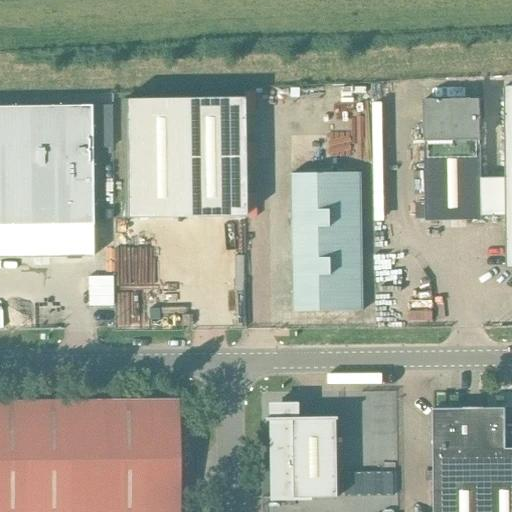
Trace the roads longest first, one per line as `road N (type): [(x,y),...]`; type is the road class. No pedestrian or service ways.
road 1 (unclassified): [(511,357),(228,362)]
road 2 (unclassified): [(228,362),(0,362)]
road 3 (unclassified): [(232,511),(228,362)]
